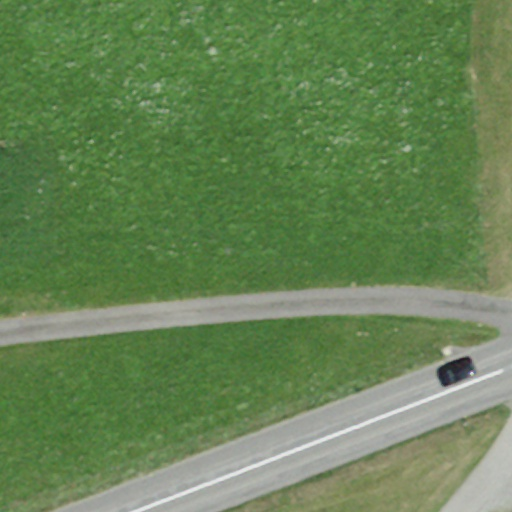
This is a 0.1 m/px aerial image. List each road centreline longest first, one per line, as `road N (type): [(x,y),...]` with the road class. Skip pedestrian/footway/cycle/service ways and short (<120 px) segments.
road 1 (track): [(0,38),(369,267),(511,315)]
road 2 (unclassified): [(0,335),(350,301),(446,303),(511,316)]
road 3 (secondary): [(137,511),(511,368)]
